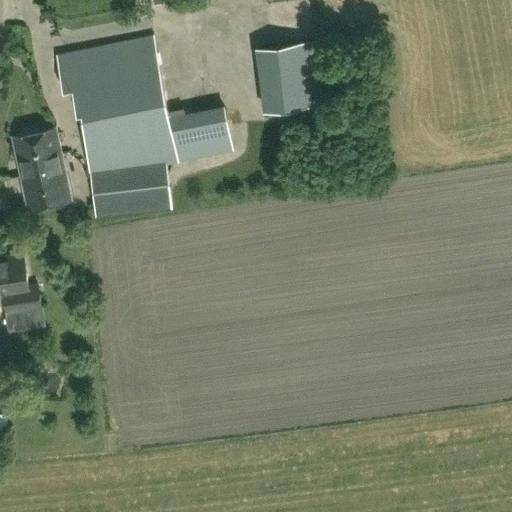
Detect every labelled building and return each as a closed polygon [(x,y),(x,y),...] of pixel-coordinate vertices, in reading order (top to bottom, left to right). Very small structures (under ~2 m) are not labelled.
[(154,34),(58,53),(64,87),(74,86),(78,109),(83,108),(96,213),(172,205),(170,189),(169,180),(167,160),(178,158),(179,159),(234,148),(224,105),(183,113),(170,116),(169,110),(154,34)] [(264,110),(322,103),(316,42),(257,50),(264,110)] [(66,172),(56,125),(12,134),(22,182),(66,172)] [(66,172),(22,182),(28,210),(72,200),(66,172)] [(29,285),(23,252),(4,255),(4,258),(0,259),(0,295),(4,294),(7,311),(41,305),(38,283),(29,285)]
